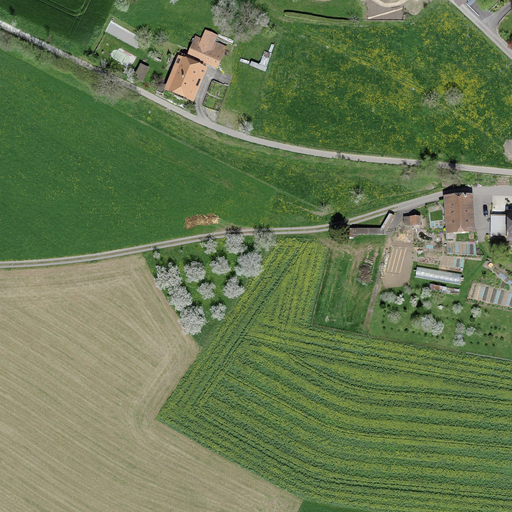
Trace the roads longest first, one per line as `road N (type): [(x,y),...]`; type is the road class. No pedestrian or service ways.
road 1 (track): [(0,259),(208,232),(318,228),(452,192),(511,188)]
road 2 (residential): [(103,73),(216,127),(277,145),(511,171)]
